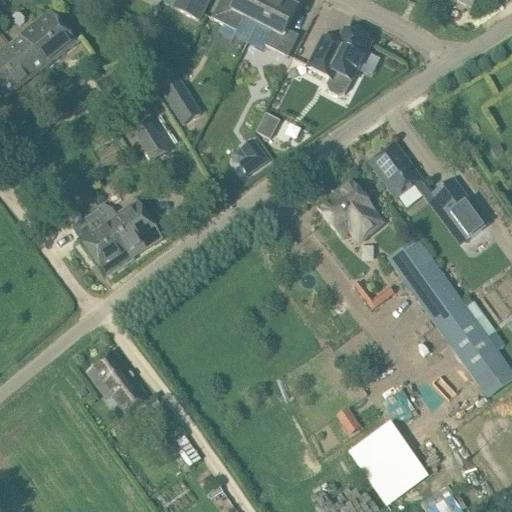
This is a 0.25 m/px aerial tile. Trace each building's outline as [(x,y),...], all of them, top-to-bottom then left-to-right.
[(180,0),(175,10),(200,22),(211,0),(210,0),(180,0)] [(258,25),(270,0),(238,0),(236,5),(225,0),(222,0),(213,20),(237,33),(244,18),(258,25)] [(283,0),(270,0),(258,25),(273,33),(266,47),(289,59),(300,37),(287,31),(299,8),(283,0)] [(53,13),(11,47),(20,60),(28,53),(43,71),(78,43),(53,13)] [(308,69),(331,80),(327,87),(329,93),(339,98),(345,96),(352,82),(353,82),(372,45),(345,31),(335,51),(321,44),(308,69)] [(0,89),(8,99),(43,71),(28,53),(20,60),(11,47),(0,55),(0,89)] [(136,93),(125,71),(96,85),(106,107),(136,93)] [(168,100),(187,128),(204,117),(185,89),(168,100)] [(169,154),(148,119),(130,130),(151,165),(169,154)] [(255,142),(242,152),(247,159),(239,165),(248,178),(269,163),(255,142)] [(423,193),(429,188),(397,146),(372,164),(398,199),(417,185),(423,193)] [(489,226),(454,179),(433,195),(469,242),(489,226)] [(93,202),(81,180),(67,188),(79,210),(93,202)] [(385,222),(376,212),(378,210),(353,182),(319,209),(344,238),(352,231),(360,242),(385,222)] [(109,223),(136,259),(164,240),(139,203),(109,223)] [(137,260),(136,259),(109,223),(82,241),(107,280),(137,260)] [(467,308),(419,240),(390,261),(438,329),(474,382),(503,361),(467,308)] [(150,402),(117,356),(90,375),(125,424),(150,402)] [(409,452),(389,425),(370,439),(390,466),(409,452)] [(464,511),(459,503),(444,511),(464,511)]
